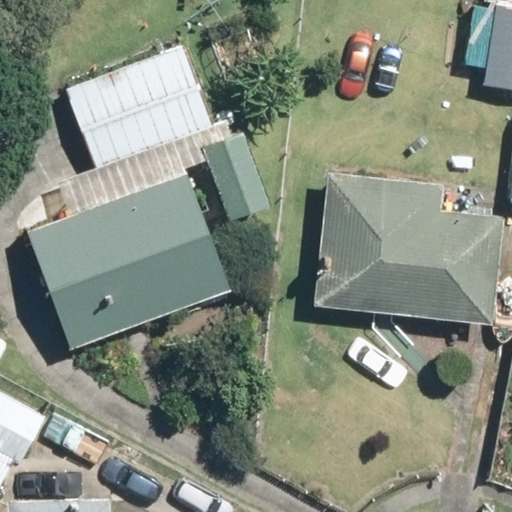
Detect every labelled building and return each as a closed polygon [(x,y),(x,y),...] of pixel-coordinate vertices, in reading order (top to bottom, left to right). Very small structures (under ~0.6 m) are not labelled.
[(511,4),(501,2),(486,77),(511,82),(511,4)] [(75,80),(104,163),(225,122),(197,39),(75,80)] [(243,116),(199,134),(231,210),(274,192),(243,116)] [(330,168),(314,298),(496,320),(509,216),(442,207),(445,182),(330,168)] [(32,237),(74,346),(231,287),(189,178),(32,237)] [(0,489),(48,413),(0,382),(0,489)] [(116,511),(117,498),(15,497),(14,511),(116,511)]
